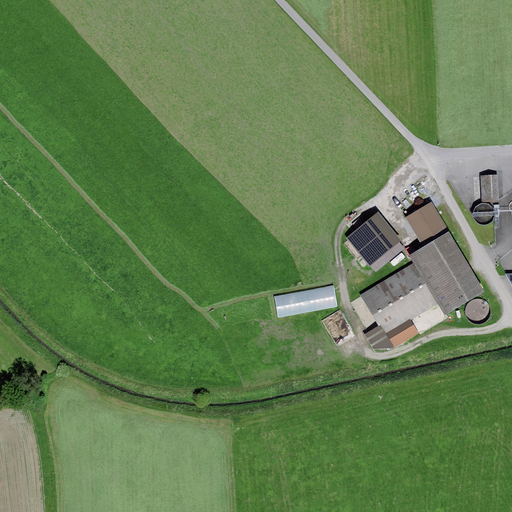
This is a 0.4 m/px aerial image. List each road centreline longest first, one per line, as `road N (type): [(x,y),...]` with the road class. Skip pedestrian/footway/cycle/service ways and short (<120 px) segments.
road 1 (track): [(280,0),(422,150),(511,311)]
road 2 (track): [(511,320),(425,334),(398,351),(368,355),(341,299),(337,240),(347,218),(381,199)]
road 3 (track): [(422,150),(381,199),(414,247)]
